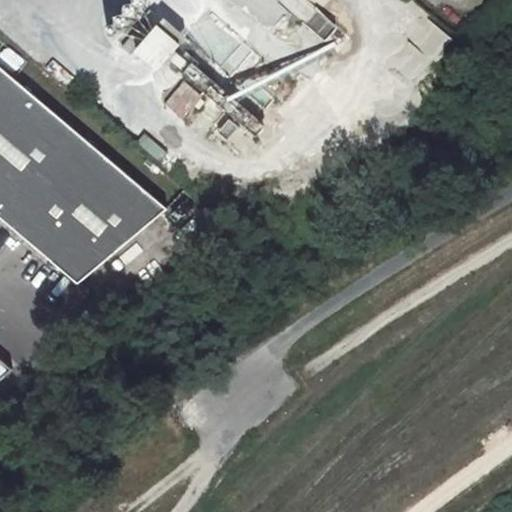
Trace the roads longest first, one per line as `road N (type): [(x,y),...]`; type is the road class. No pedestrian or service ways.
road 1 (unclassified): [(237,431),(236,383),(328,304),(511,193)]
road 2 (track): [(511,238),(351,342),(237,431)]
road 3 (residential): [(237,431),(131,511)]
